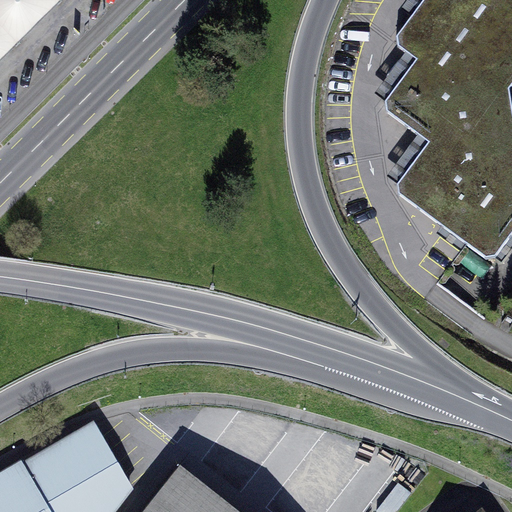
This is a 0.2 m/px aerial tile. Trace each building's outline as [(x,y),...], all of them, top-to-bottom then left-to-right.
[(0,0),(0,49),(53,0),(0,0)] [(511,71),(511,0),(413,0),(388,32),(419,56),(377,101),(426,140),(391,195),(492,266),(511,235),(511,136),(502,83),(511,71)] [(24,461),(53,511),(116,511),(134,489),(93,421),(24,461)] [(53,511),(24,461),(0,475),(0,511),(53,511)] [(237,511),(181,467),(144,511),(237,511)]
